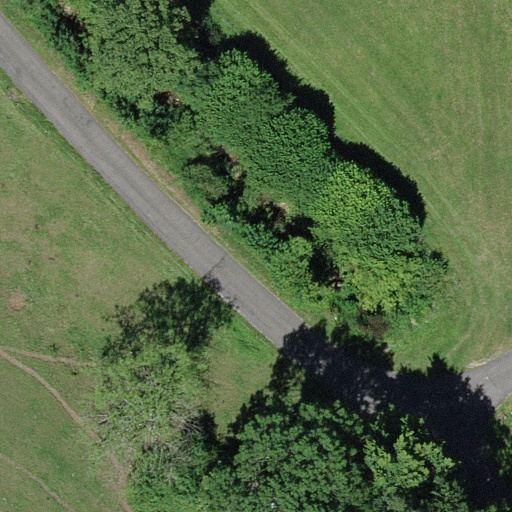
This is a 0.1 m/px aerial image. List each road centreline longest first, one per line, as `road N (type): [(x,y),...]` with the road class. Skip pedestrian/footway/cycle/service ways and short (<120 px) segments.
road 1 (unclassified): [(395,426),(89,154),(0,49)]
road 2 (unclassified): [(497,511),(395,426)]
road 3 (unclassified): [(395,426),(511,371)]
